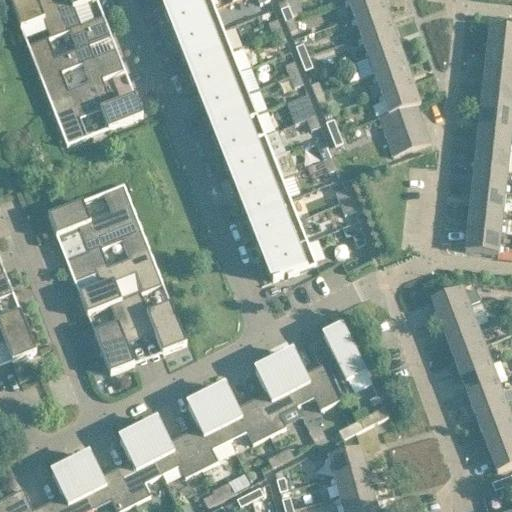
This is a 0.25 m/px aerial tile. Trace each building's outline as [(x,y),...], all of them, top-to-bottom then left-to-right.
[(35,0),(7,0),(21,33),(43,24),(49,42),(28,50),(27,50),(28,51),(66,36),(51,0),(42,0),(36,2),(35,0)] [(51,0),(66,36),(104,21),(104,20),(103,21),(82,29),(75,12),(96,3),(97,3),(95,0),(51,0)] [(183,0),(163,8),(166,15),(164,16),(167,25),(170,24),(172,30),(215,13),(209,0),(183,0)] [(386,11),(381,0),(356,0),(348,3),(354,22),(386,11)] [(288,11),(281,14),(285,26),(293,23),(288,11)] [(393,30),(386,11),(354,22),(361,41),(393,30)] [(215,13),(172,30),(174,36),(172,37),(176,46),(178,45),(180,51),(223,34),(215,13)] [(117,54),(117,53),(94,62),(89,51),(112,42),(104,21),(66,36),(28,51),(41,84),(117,54)] [(297,34),(293,23),(285,26),(290,37),(297,34)] [(282,36),(277,24),(268,27),(273,39),(282,36)] [(399,49),(393,30),(361,41),(368,60),(399,49)] [(511,32),(489,30),(487,52),(511,54),(511,32)] [(223,34),(180,51),(183,57),(180,58),(184,67),(186,66),(189,72),(232,55),(223,34)] [(287,47),(282,36),(273,39),(277,51),(287,47)] [(303,49),(296,52),(300,63),(308,61),(303,49)] [(399,49),(368,60),(355,65),(362,85),(375,80),(406,69),(399,49)] [(511,74),(511,54),(487,52),(485,72),(511,74)] [(41,84),(54,117),(107,96),(102,83),(125,75),(117,54),(41,84)] [(197,94),(240,77),(232,55),(189,72),(197,94)] [(312,72),(308,61),(300,63),(305,75),(312,72)] [(299,78),(294,66),(285,70),(289,82),(299,78)] [(413,88),(406,69),(375,80),(382,99),(413,88)] [(511,95),(511,74),(485,72),(483,92),(511,95)] [(240,77),(197,94),(200,99),(197,100),(201,110),(203,109),(206,115),(248,98),(240,77)] [(303,89),(299,78),(289,82),(294,93),(303,89)] [(318,87),(311,90),(315,101),(323,99),(318,87)] [(420,108),(413,88),(382,99),(389,118),(379,122),(420,108)] [(511,115),(511,95),(483,92),(480,112),(511,115)] [(143,120),(135,99),(112,108),(107,96),(54,117),(67,150),(87,142),(80,123),(101,115),(108,134),(143,120)] [(248,98),(206,115),(208,121),(205,122),(209,131),(212,130),(214,136),(257,119),(248,98)] [(328,110),(323,99),(315,101),(320,113),(328,110)] [(316,120),(311,108),(301,112),(306,124),(316,120)] [(420,108),(379,122),(393,161),(430,148),(417,110),(420,108)] [(511,136),(511,130),(511,115),(480,112),(478,133),(511,136)] [(222,157),(265,140),(257,119),(214,136),(222,157)] [(320,132),(316,120),(306,124),(311,136),(320,132)] [(333,125),(326,128),(331,139),(338,137),(333,125)] [(509,157),(511,136),(478,133),(476,153),(509,157)] [(343,148),(338,137),(331,139),(335,151),(343,148)] [(231,178),(273,161),(265,140),(222,157),(231,178)] [(332,163),(328,151),(318,154),(323,166),(332,163)] [(507,177),(509,157),(476,153),(474,173),(507,177)] [(273,161),(231,178),(233,184),(231,185),(234,194),(237,193),(239,200),(282,183),(273,161)] [(337,174),(332,163),(323,166),(328,178),(337,174)] [(505,197),(507,177),(474,173),(472,194),(505,197)] [(247,221),(290,204),(282,183),(239,200),(247,221)] [(137,223),(124,190),(102,198),(110,217),(90,225),(83,206),(48,220),(56,241),(79,232),(84,244),(137,223)] [(349,205),(344,193),(335,197),(340,209),(349,205)] [(503,217),(505,197),(472,194),(469,214),(503,217)] [(256,242),(298,225),(290,204),(247,221),(256,242)] [(354,217),(349,205),(340,209),(344,220),(354,217)] [(500,238),(503,217),(469,214),(467,234),(500,238)] [(84,244),(89,257),(66,266),(74,286),(150,256),(137,223),(84,244)] [(264,263),(307,246),(298,225),(256,242),(264,263)] [(498,259),(500,238),(467,234),(465,255),(498,259)] [(367,248),(362,236),(353,240),(357,252),(367,248)] [(288,281),(316,270),(307,246),(264,263),(273,285),(287,280),(288,281)] [(101,290),(79,298),(87,319),(125,304),(163,289),(150,256),(74,286),(74,287),(97,278),(101,290)] [(0,264),(0,302),(13,297),(5,277),(0,278),(0,265),(0,264)] [(187,348),(170,307),(148,316),(141,298),(163,289),(125,304),(141,344),(155,338),(163,358),(187,348)] [(431,303),(439,323),(470,311),(462,291),(431,303)] [(36,357),(20,315),(0,323),(0,302),(13,298),(13,297),(0,302),(0,347),(4,346),(12,366),(36,357)] [(127,349),(141,344),(125,304),(87,319),(87,320),(109,311),(116,329),(94,337),(111,379),(135,369),(127,349)] [(477,331),(470,311),(439,323),(446,342),(477,331)] [(484,350),(477,331),(446,342),(453,361),(484,350)] [(366,377),(343,332),(323,342),(334,364),(320,371),(337,407),(354,398),(348,386),(366,377)] [(491,369),(484,350),(453,361),(460,381),(491,369)] [(305,378),(294,357),(275,367),(297,411),(315,402),(321,415),(337,407),(320,371),(305,378)] [(297,411),(275,367),(255,376),(266,398),(252,405),(270,441),(286,432),(280,420),(297,411)] [(499,388),(491,369),(460,381),(468,400),(499,388)] [(506,407),(499,388),(468,400),(475,419),(506,407)] [(237,413),(226,391),(207,401),(229,445),(247,437),(253,449),(270,441),(252,405),(237,413)] [(229,445),(207,401),(188,411),(199,432),(184,440),(202,475),(218,467),(212,454),(229,445)] [(511,426),(511,422),(506,407),(475,419),(482,438),(511,426)] [(360,424),(349,430),(354,439),(365,433),(360,424)] [(169,447),(159,425),(139,435),(162,480),(179,471),(185,483),(202,475),(184,440),(169,447)] [(511,448),(511,426),(482,438),(489,457),(511,448)] [(343,444),(354,439),(349,430),(338,435),(343,444)] [(162,480),(139,435),(120,445),(131,466),(116,474),(134,509),(151,501),(144,488),(162,480)] [(511,471),(511,448),(489,457),(497,477),(511,471)] [(328,461),(334,482),(366,473),(360,452),(328,461)] [(289,453),(278,458),(285,471),(296,465),(289,453)] [(285,471),(278,458),(268,464),(274,476),(285,471)] [(102,481),(91,460),(71,469),(92,511),(97,511),(111,505),(114,511),(128,511),(134,509),(116,474),(102,481)] [(92,511),(71,469),(52,479),(63,501),(48,508),(50,511),(92,511)] [(371,493),(366,473),(334,482),(339,502),(371,493)] [(511,488),(511,479),(503,483),(506,491),(511,488)] [(284,482),(276,484),(280,497),(288,494),(284,482)] [(494,495),(506,491),(503,483),(492,488),(494,495)] [(230,486),(214,494),(216,497),(220,506),(236,498),(230,486)] [(263,500),(260,493),(248,499),(252,506),(263,500)] [(376,511),(371,493),(339,502),(342,511),(376,511)] [(40,511),(32,511),(23,494),(0,505),(0,511),(50,511),(48,508),(40,511)] [(209,511),(220,506),(216,497),(205,503),(209,511)] [(241,511),(252,506),(248,499),(237,504),(241,511)] [(292,511),(290,502),(282,504),(284,511),(292,511)]
